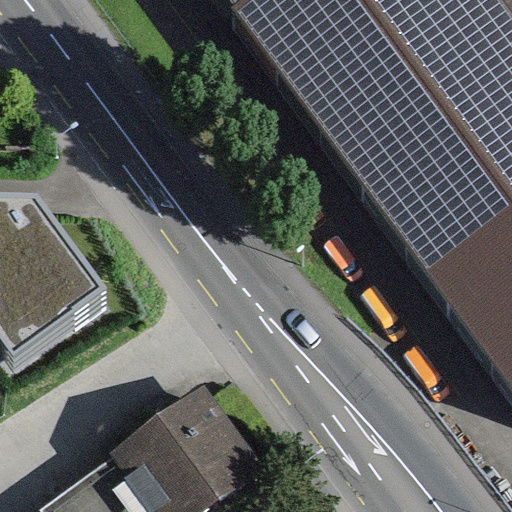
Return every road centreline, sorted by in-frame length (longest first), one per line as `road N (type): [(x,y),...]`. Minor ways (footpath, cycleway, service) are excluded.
road 1 (primary): [(22,0),(253,310)]
road 2 (residential): [(0,492),(253,310)]
road 3 (primary): [(253,310),(411,511)]
